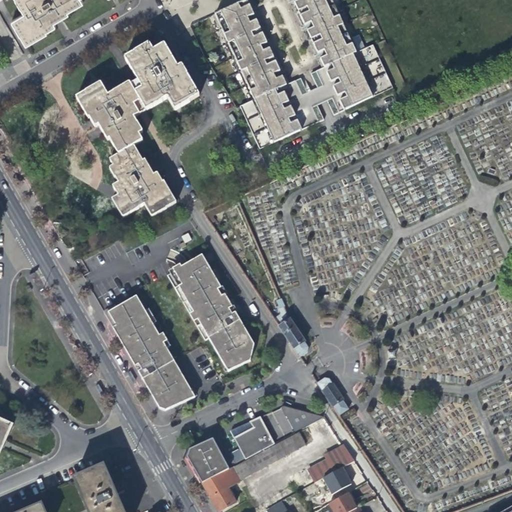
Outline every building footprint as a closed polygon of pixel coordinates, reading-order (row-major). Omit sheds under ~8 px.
[(13,0),(23,15),(11,22),(25,46),(46,34),(45,32),(54,26),(52,23),(60,19),(68,14),(66,12),(82,3),(80,0),(13,0)] [(257,99),(289,84),(285,76),(279,78),(276,73),(282,70),(272,47),(266,50),(263,45),(269,42),(259,19),(252,22),(250,17),(256,14),(248,0),(217,14),(224,29),(230,43),(237,58),(244,72),(251,86),(257,99)] [(327,67),(359,52),(352,38),(346,24),(339,10),(334,0),(301,0),(297,2),(307,24),(314,22),(316,27),(310,30),(320,53),(327,50),(329,55),(323,58),(327,67)] [(375,44),(359,52),(327,67),(311,74),(318,88),(307,93),(301,79),(289,84),(257,99),(242,106),(262,148),(326,119),(320,104),(329,100),(336,114),(395,87),(375,44)] [(137,82),(129,86),(144,112),(167,99),(174,110),(197,96),(180,67),(176,69),(169,58),(163,46),(152,52),(148,46),(124,60),(137,82)] [(144,112),(129,86),(128,84),(106,96),(99,84),(96,86),(75,98),(87,119),(90,118),(95,127),(98,126),(107,141),(110,139),(119,156),(132,148),(137,145),(142,143),(138,136),(141,134),(132,119),(144,112)] [(132,148),(119,156),(110,161),(114,167),(110,169),(119,184),(113,188),(118,197),(112,201),(117,211),(122,218),(144,206),(151,219),(176,205),(164,184),(163,184),(161,185),(156,176),(153,177),(149,172),(147,168),(144,162),(142,164),(132,148)] [(233,206),(233,205),(231,200),(224,203),(226,209),(233,206)] [(214,215),(226,209),(224,203),(212,209),(214,215)] [(216,220),(214,215),(212,209),(205,212),(212,222),(216,220)] [(184,242),(190,239),(186,233),(181,236),(184,242)] [(226,369),(247,358),(254,344),(235,312),(231,314),(228,309),(232,307),(232,306),(224,294),(220,287),(201,254),(173,271),(182,285),(178,287),(186,302),(193,313),(201,326),(210,341),(226,369)] [(182,285),(173,271),(169,273),(178,287),(182,285)] [(186,302),(178,287),(175,289),(183,303),(186,302)] [(166,412),(195,398),(173,360),(166,349),(159,336),(152,325),(144,312),(136,297),(116,308),(108,313),(142,371),(139,373),(148,390),(160,410),(166,412)] [(235,312),(237,311),(235,308),(233,305),(232,306),(232,307),(228,309),(231,314),(235,312)] [(139,373),(142,371),(108,313),(116,308),(115,307),(104,314),(130,359),(139,373)] [(148,310),(144,312),(152,325),(156,323),(148,310)] [(201,326),(193,313),(189,315),(197,328),(201,326)] [(306,353),(306,350),(288,323),(278,328),(298,358),(306,353)] [(162,334),(159,336),(166,349),(170,347),(162,334)] [(242,365),(247,358),(226,369),(228,372),(242,365)] [(131,370),(128,372),(133,382),(136,380),(131,370)] [(323,379),(315,384),(321,393),(331,385),(328,380),(323,379)] [(99,384),(96,386),(100,394),(104,392),(99,384)] [(331,408),(341,401),(331,385),(321,393),(331,408)] [(346,408),(341,401),(331,408),(336,415),(342,424),(351,419),(345,409),(346,408)] [(252,429),(233,439),(245,461),(274,445),(259,419),(249,424),(252,429)] [(0,458),(4,449),(14,427),(0,420),(0,458)] [(222,473),(202,484),(212,501),(218,511),(221,511),(235,504),(227,490),(241,482),(240,481),(305,446),(298,434),(234,469),(233,467),(228,470),(222,473)] [(212,441),(190,451),(187,459),(192,466),(194,470),(202,484),(222,473),(228,470),(212,441)] [(323,456),(325,460),(332,474),(354,462),(342,445),(323,456)] [(314,484),(332,474),(325,460),(306,470),(314,484)] [(366,481),(355,464),(341,472),(347,481),(351,488),(366,481)] [(124,511),(118,497),(105,467),(76,480),(79,487),(78,487),(84,501),(85,501),(89,511),(124,511)] [(360,511),(358,508),(356,510),(352,502),(348,494),(329,505),(332,511),(360,511)] [(264,510),(264,511),(289,511),(283,500),(264,510)]
